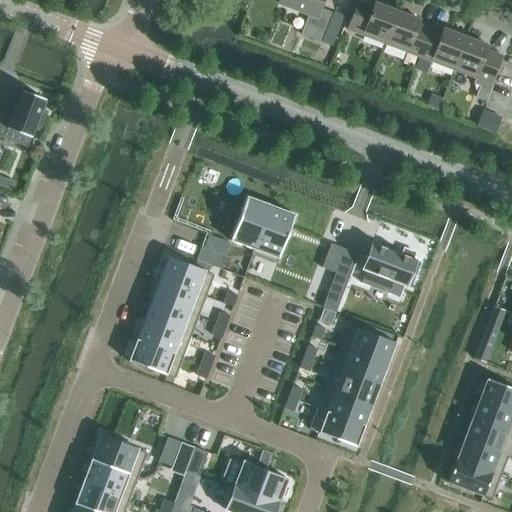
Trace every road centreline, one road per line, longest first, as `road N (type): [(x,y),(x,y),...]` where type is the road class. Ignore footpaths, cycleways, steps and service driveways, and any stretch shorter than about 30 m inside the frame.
road 1 (tertiary): [(511,198),(118,48)]
road 2 (residential): [(88,370),(326,460),(307,511)]
road 3 (residential): [(118,48),(96,77),(0,327)]
road 4 (residential): [(88,370),(145,224)]
road 5 (residential): [(35,511),(88,370)]
road 6 (tertiary): [(118,48),(0,3)]
